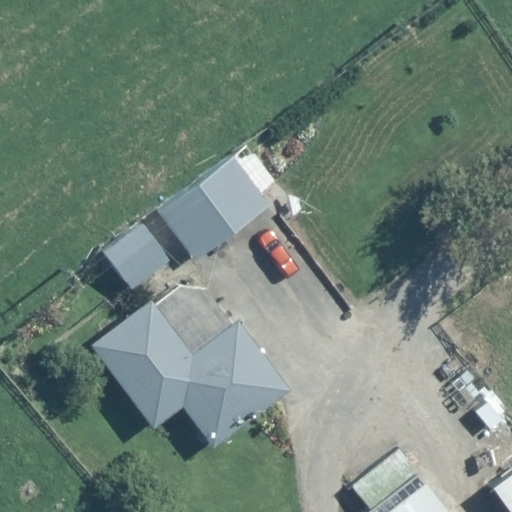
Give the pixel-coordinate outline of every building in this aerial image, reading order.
[(235,144),(152,209),(192,260),(259,207),(251,197),(267,185),(235,144)] [(130,225),(95,252),(126,291),(160,265),(130,225)] [(148,296),(84,339),(144,429),(175,408),(202,448),(281,395),(229,317),(183,348),(148,296)] [(511,511),(511,462),(482,486),(502,511),(511,511)] [(443,511),(412,470),(356,511),(443,511)]
